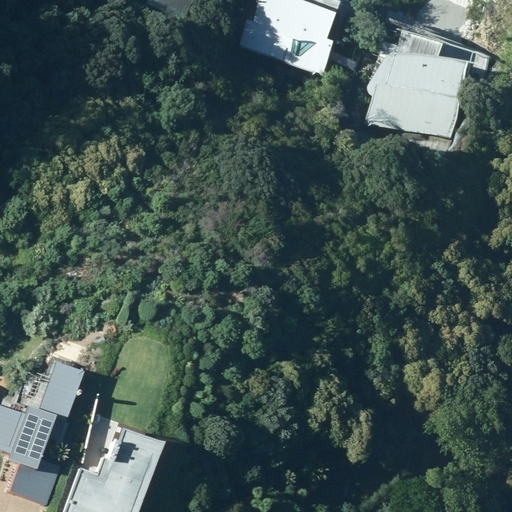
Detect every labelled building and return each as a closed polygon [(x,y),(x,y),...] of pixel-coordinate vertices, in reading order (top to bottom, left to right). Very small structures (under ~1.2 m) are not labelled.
[(198,2),(194,0),(144,0),(136,19),(182,39),(198,2)] [(266,1),(245,55),(319,83),(339,29),(266,1)] [(399,66),(366,127),(448,140),(474,78),(399,66)] [(45,506),(60,466),(37,458),(53,418),(62,421),(80,372),(56,363),(37,411),(26,407),(23,415),(0,406),(0,451),(8,454),(6,461),(18,465),(8,492),(45,506)] [(139,511),(163,452),(120,436),(102,485),(80,477),(67,511),(139,511)]
